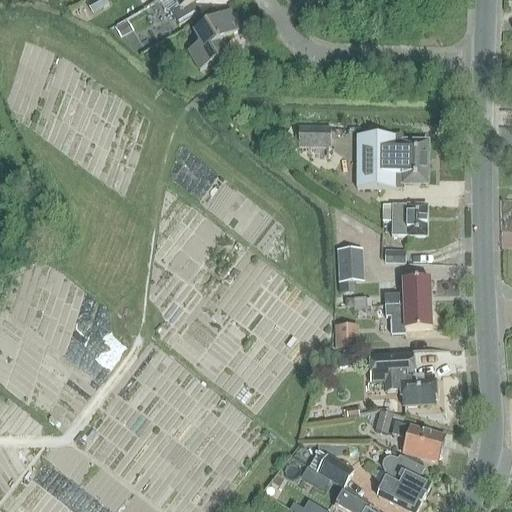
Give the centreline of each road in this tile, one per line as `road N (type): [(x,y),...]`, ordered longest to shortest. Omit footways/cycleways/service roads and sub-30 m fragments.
road 1 (tertiary): [(485,323),(483,65)]
road 2 (residential): [(483,65),(323,58),(293,43),(264,0)]
road 3 (track): [(0,441),(66,440),(135,350)]
road 4 (tertiary): [(488,458),(485,323)]
